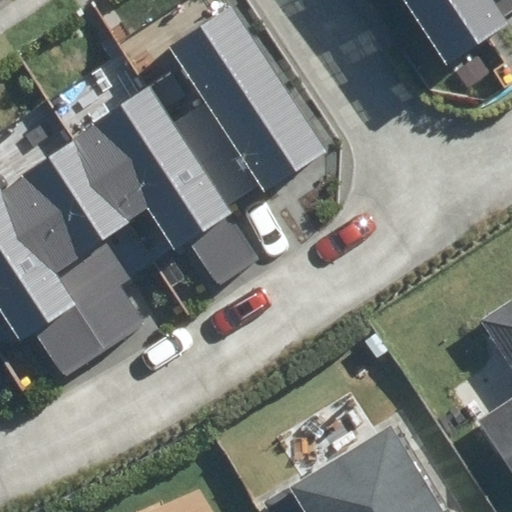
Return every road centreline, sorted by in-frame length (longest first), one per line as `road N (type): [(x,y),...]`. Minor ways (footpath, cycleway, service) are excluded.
road 1 (residential): [(0,473),(156,400),(293,307),(464,207)]
road 2 (residential): [(329,0),(464,207)]
